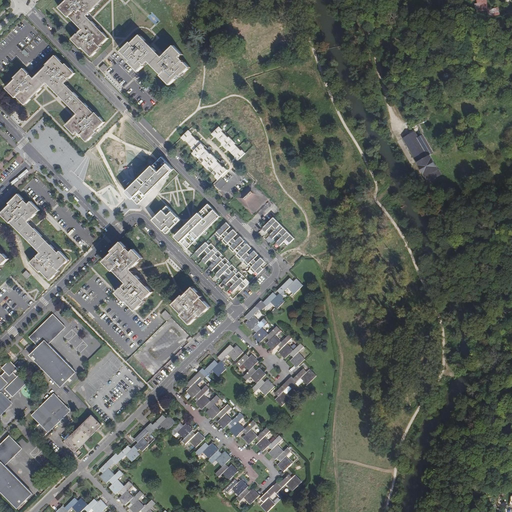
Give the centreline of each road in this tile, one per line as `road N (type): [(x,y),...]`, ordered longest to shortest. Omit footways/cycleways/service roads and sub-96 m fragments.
road 1 (track): [(511,329),(474,302),(432,198),(391,128),(365,0)]
road 2 (residential): [(21,5),(275,266)]
road 3 (residential): [(34,511),(236,313)]
road 4 (residential): [(236,313),(142,218),(131,216),(112,233)]
road 5 (residential): [(112,233),(0,344)]
